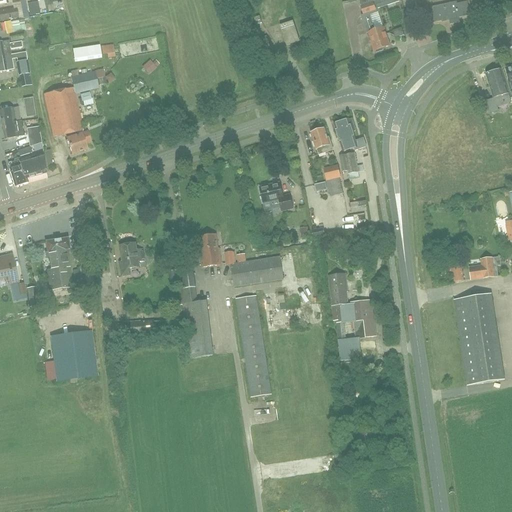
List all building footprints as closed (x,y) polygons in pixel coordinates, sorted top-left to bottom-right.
[(358,0),(359,7),(372,2),(375,11),(376,10),(399,2),(398,0),(358,0)] [(459,19),(470,17),(466,4),(456,7),(455,3),(428,10),(426,1),(424,0),(420,0),(414,15),(420,17),(423,29),(430,27),(430,25),(448,21),(449,25),(460,23),(459,19)] [(372,2),(359,7),(363,17),(361,18),(370,41),(371,41),(375,51),(376,51),(376,53),(383,51),(382,49),(389,46),(376,10),(375,11),(372,2)] [(24,10),(25,21),(40,20),(39,5),(29,6),(30,10),(24,10)] [(16,8),(0,11),(0,21),(17,18),(16,8)] [(259,16),(254,18),(256,25),(262,23),(259,16)] [(286,45),(299,41),(293,22),(280,26),(286,45)] [(392,31),(395,39),(404,35),(402,28),(392,31)] [(10,42),(23,40),(21,29),(8,32),(10,42)] [(264,49),(270,47),(266,37),(260,39),(264,49)] [(0,42),(0,56),(10,55),(9,50),(22,48),(21,42),(8,44),(8,41),(1,43),(1,42),(0,42)] [(107,59),(115,57),(113,45),(74,51),(75,59),(107,55),(107,59)] [(10,55),(0,56),(0,72),(13,70),(10,55)] [(29,74),(27,61),(15,63),(18,76),(21,75),(29,74)] [(511,101),(509,91),(508,91),(501,70),(486,75),(494,102),(486,105),(489,114),(497,112),(496,108),(504,105),(511,103),(511,101)] [(29,74),(21,75),(23,87),(31,85),(29,74)] [(76,94),(99,89),(95,74),(73,80),(75,88),(44,96),(55,139),(84,132),(76,94)] [(0,118),(1,125),(15,123),(15,121),(20,120),(17,107),(0,110),(0,118)] [(348,120),(341,122),(350,150),(354,148),(355,151),(367,147),(364,138),(355,141),(352,133),(356,132),(351,119),(348,120)] [(15,123),(1,125),(4,140),(24,136),(21,121),(15,123)] [(350,150),(341,122),(333,124),(343,152),(350,150)] [(41,143),(39,127),(26,129),(29,147),(41,143)] [(318,155),(333,150),(328,137),(327,138),(323,129),(311,133),(316,149),(317,149),(318,155)] [(86,144),(91,142),(88,132),(67,140),(73,154),(87,149),(86,144)] [(26,148),(14,152),(16,158),(28,154),(26,148)] [(27,179),(46,173),(43,153),(8,165),(9,170),(8,170),(14,187),(27,183),(27,179)] [(347,175),(348,175),(349,181),(359,179),(358,173),(364,171),(363,165),(355,166),(353,154),(344,156),(347,175)] [(343,194),(339,178),(340,177),(338,166),(324,169),(327,181),(331,197),(343,194)] [(281,212),(293,209),(289,195),(283,197),(279,183),(260,188),(263,204),(279,200),(281,212)] [(318,221),(318,232),(331,232),(331,221),(318,221)] [(300,229),(301,239),(310,238),(308,227),(300,229)] [(195,253),(200,252),(202,268),(221,265),(219,249),(218,249),(216,235),(199,237),(199,241),(194,242),(195,253)] [(49,258),(50,266),(51,270),(47,271),(49,291),(72,287),(72,290),(77,290),(76,283),(71,284),(68,263),(67,250),(69,249),(69,248),(68,238),(58,240),(45,242),(47,252),(44,252),(45,259),(49,258)] [(122,246),(120,246),(123,268),(120,268),(121,277),(130,276),(129,269),(139,267),(138,263),(145,261),(143,249),(136,250),(135,244),(134,244),(129,241),(127,241),(125,242),(122,246)] [(234,287),(283,279),(280,257),(234,264),(232,252),(224,253),(226,265),(231,265),(234,287)] [(0,259),(0,279),(9,278),(11,284),(19,283),(12,255),(6,257),(6,258),(0,259)] [(178,270),(180,270),(183,297),(184,312),(189,358),(213,355),(207,301),(197,302),(194,268),(185,269),(184,259),(177,260),(178,270)] [(481,268),(469,270),(471,281),(483,278),(483,279),(497,276),(495,267),(492,267),(491,259),(479,261),(481,268)] [(453,283),(462,282),(459,263),(450,265),(453,283)] [(359,342),(358,339),(361,339),(363,336),(366,338),(374,337),(376,336),(374,334),(372,319),(367,320),(365,303),(348,305),(346,292),(347,292),(346,283),(345,283),(344,282),(346,281),(345,274),(328,276),(332,307),(333,321),(334,321),(336,321),(341,361),(361,359),(359,342)] [(20,296),(21,296),(23,301),(26,300),(25,295),(26,295),(24,284),(17,285),(20,296)] [(35,287),(26,289),(30,308),(43,305),(41,296),(37,297),(35,287)] [(454,300),(467,386),(504,380),(491,294),(454,300)] [(251,398),(271,395),(256,296),(236,299),(251,398)] [(183,320),(153,322),(153,320),(114,324),(115,338),(124,337),(124,335),(153,333),(153,337),(184,333),(183,320)] [(47,381),(56,380),(57,381),(96,376),(90,332),(51,338),(54,362),(44,363),(47,381)] [(380,355),(377,341),(360,345),(362,359),(380,355)]
